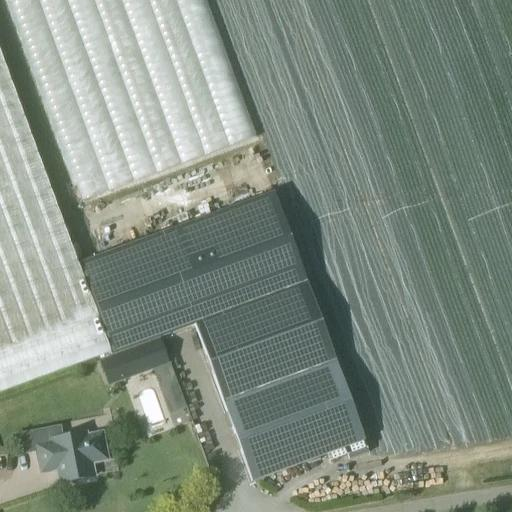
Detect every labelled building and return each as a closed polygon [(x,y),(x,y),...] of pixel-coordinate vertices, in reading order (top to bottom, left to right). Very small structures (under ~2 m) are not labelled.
[(209,0),(3,0),(79,214),(262,150),(209,0)] [(0,394),(108,355),(75,264),(0,59),(0,394)] [(273,190),(75,264),(108,355),(193,325),(251,483),(344,449),(349,460),(368,453),(306,284),(273,190)] [(108,386),(169,363),(160,340),(99,363),(108,386)] [(215,447),(230,442),(203,354),(188,358),(215,447)] [(105,461),(100,436),(84,438),(83,435),(50,441),(51,445),(35,448),(39,467),(54,464),(58,485),(92,478),(89,464),(105,461)]
